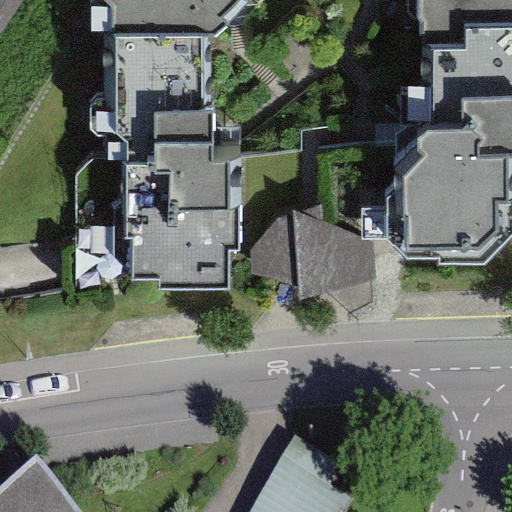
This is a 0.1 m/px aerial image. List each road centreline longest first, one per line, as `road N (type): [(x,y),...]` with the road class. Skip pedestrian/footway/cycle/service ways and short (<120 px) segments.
road 1 (residential): [(0,417),(265,380),(470,369)]
road 2 (residential): [(459,511),(470,369)]
